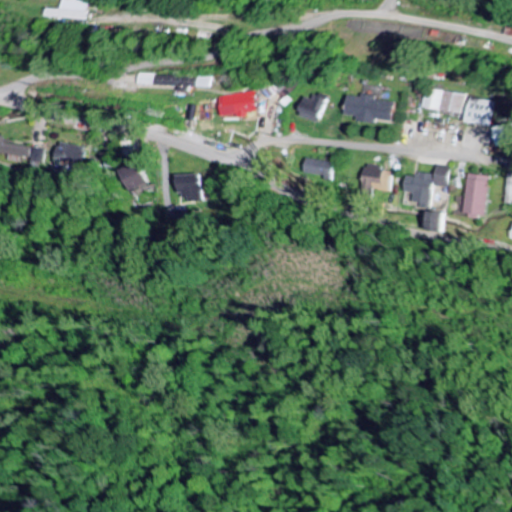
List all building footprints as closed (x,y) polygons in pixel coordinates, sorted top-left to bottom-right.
[(140,86),(180,87),(180,92),(191,93),(191,88),(213,88),(213,79),(140,76),(140,86)] [(464,115),(463,124),(493,128),(496,101),(427,91),(424,110),(464,115)] [(310,100),(302,97),(295,115),(320,124),(329,99),(313,93),(310,100)] [(218,96),(219,117),(255,116),(254,94),(218,96)] [(376,125),(376,121),(391,123),(394,101),(345,95),(343,116),(356,117),(356,123),(376,125)] [(5,138),(0,137),(0,159),(25,162),(27,147),(4,145),(5,138)] [(83,163),(85,148),(58,144),(56,159),(83,163)] [(305,178),(332,180),(334,163),(306,160),(305,178)] [(120,172),(130,193),(147,185),(138,164),(120,172)] [(364,188),(391,192),(393,173),(383,172),(383,167),(367,165),(364,188)] [(448,189),(451,167),(436,165),(434,176),(418,173),(417,178),(406,177),(404,192),(415,194),(413,203),(422,204),(422,208),(431,209),(434,187),(448,189)] [(490,178),(468,174),(462,215),(483,219),(490,178)] [(444,233),(444,214),(423,213),(423,232),(444,233)]
